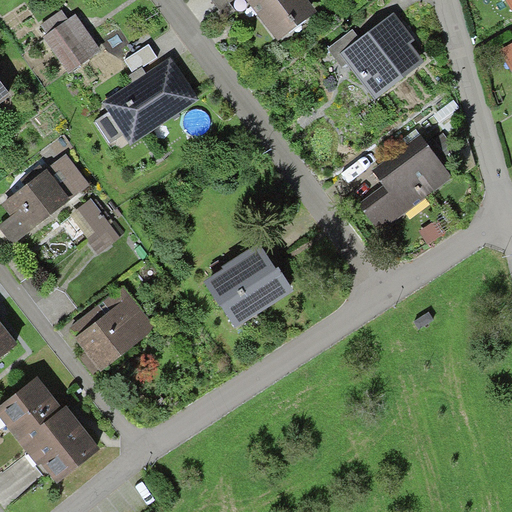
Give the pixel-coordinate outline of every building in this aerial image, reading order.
[(208,0),(216,11),(230,0),(208,0)] [(299,0),(245,0),(275,41),(311,16),(299,0)] [(37,31),(45,40),(65,25),(58,15),(37,31)] [(65,25),(45,40),(68,71),(97,49),(74,18),(65,25)] [(387,18),(340,54),(372,96),(420,60),(387,18)] [(146,47),(123,61),(132,74),(154,61),(146,47)] [(170,64),(104,105),(128,143),(194,102),(170,64)] [(358,203),(379,231),(451,177),(420,135),(385,161),(372,171),(382,185),(358,203)] [(0,225),(0,229),(12,246),(90,187),(67,157),(2,205),(11,217),(0,225)] [(92,200),(79,209),(96,233),(88,239),(99,254),(120,239),(92,200)] [(438,219),(420,229),(428,243),(446,232),(438,219)] [(223,274),(207,284),(235,330),(294,294),(279,268),(275,270),(260,246),(220,270),(223,274)] [(120,294),(71,332),(101,370),(150,332),(120,294)] [(429,313),(414,321),(418,328),(433,320),(429,313)] [(0,359),(18,345),(0,322),(0,359)] [(57,485),(101,450),(68,408),(63,411),(39,380),(0,410),(0,417),(41,470),(44,468),(57,485)]
